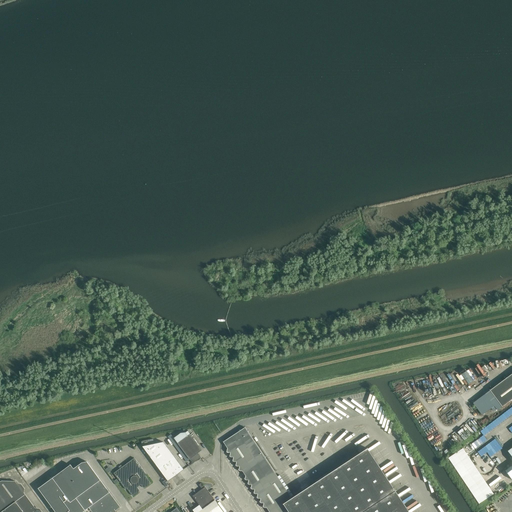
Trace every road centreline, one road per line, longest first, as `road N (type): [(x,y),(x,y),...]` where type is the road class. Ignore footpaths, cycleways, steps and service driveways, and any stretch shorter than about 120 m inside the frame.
road 1 (track): [(0,436),(511,323)]
road 2 (unknown): [(51,511),(37,478),(82,457),(129,511)]
road 3 (unclassified): [(239,511),(209,471),(148,511)]
